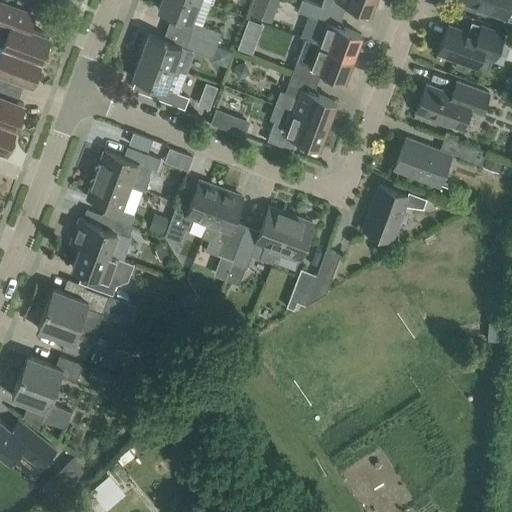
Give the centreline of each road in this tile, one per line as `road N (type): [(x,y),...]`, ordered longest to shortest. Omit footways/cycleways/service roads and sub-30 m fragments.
road 1 (residential): [(339,190),(75,99)]
road 2 (residential): [(0,293),(75,99)]
road 3 (residential): [(339,190),(420,0)]
